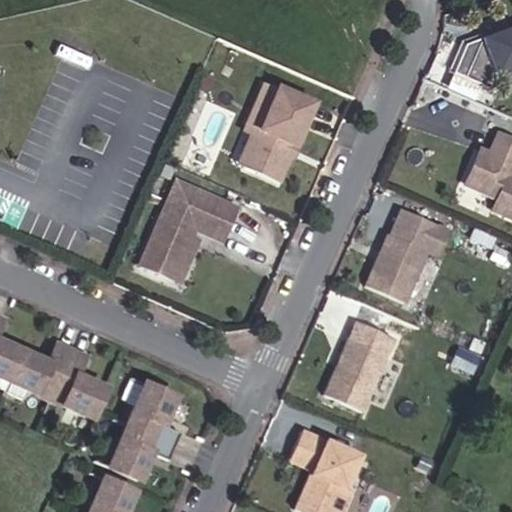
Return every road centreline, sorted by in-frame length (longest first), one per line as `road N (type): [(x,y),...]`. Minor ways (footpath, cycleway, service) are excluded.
road 1 (residential): [(422,0),(405,67),(265,390)]
road 2 (residential): [(0,269),(265,390)]
road 3 (unknown): [(34,202),(83,222),(140,101),(94,81)]
road 4 (unknown): [(94,81),(34,202)]
road 5 (residential): [(265,390),(214,511)]
